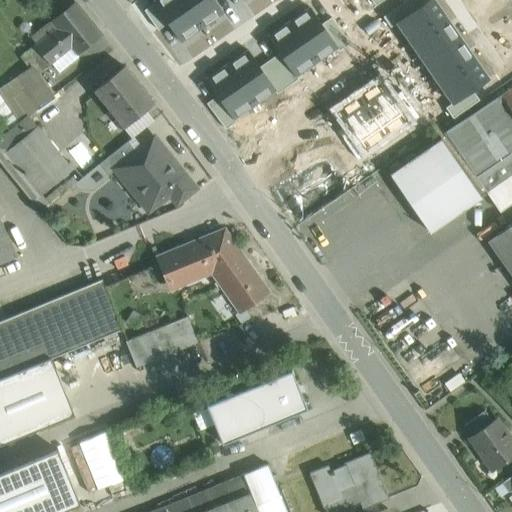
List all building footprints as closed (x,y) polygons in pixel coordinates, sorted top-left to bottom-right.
[(137,0),(132,4),(203,98),(215,90),(328,16),(317,0),(137,0)] [(100,34),(75,3),(51,22),(56,28),(28,51),(43,69),(71,47),(76,53),(100,34)] [(328,16),(215,90),(258,149),(369,77),(368,77),(328,16)] [(369,77),(258,149),(298,203),(494,75),(457,18),(368,77),(369,77)] [(124,66),(94,90),(124,128),(124,127),(145,111),(154,103),(124,66)] [(17,76),(0,87),(0,93),(19,121),(19,122),(28,116),(36,109),(23,90),(25,89),(17,76)] [(511,148),(511,87),(495,99),(471,115),(470,116),(447,132),(446,132),(474,173),(509,150),(511,148)] [(19,121),(0,93),(0,122),(6,131),(19,121)] [(145,111),(124,127),(132,137),(152,121),(145,111)] [(66,163),(28,116),(0,138),(0,163),(32,202),(75,168),(70,161),(66,163)] [(447,136),(441,140),(440,141),(416,157),(415,158),(392,174),(391,174),(390,175),(400,189),(401,189),(405,195),(405,196),(406,196),(415,209),(415,210),(415,211),(416,211),(429,230),(430,232),(431,231),(454,214),(454,215),(455,214),(479,197),(479,198),(480,197),(486,193),(487,192),(474,173),(446,132),(445,133),(447,136)] [(195,188),(154,137),(136,152),(120,165),(120,166),(149,202),(166,189),(177,203),(195,188)] [(127,141),(99,163),(109,175),(120,166),(120,165),(136,152),(127,141)] [(511,153),(509,150),(474,173),(487,192),(511,176),(511,175),(511,174),(511,175),(511,174),(511,153)] [(0,217),(0,263),(16,256),(0,217)] [(511,223),(488,240),(511,274),(511,223)] [(268,291),(224,229),(158,256),(170,286),(212,269),(240,309),(268,291)] [(102,279),(0,321),(0,379),(123,329),(102,279)] [(187,316),(174,321),(184,347),(198,342),(187,316)] [(174,321),(151,331),(161,357),(184,347),(174,321)] [(151,331),(126,341),(136,367),(161,357),(151,331)] [(291,370),(206,405),(222,444),(307,409),(291,370)] [(484,410),(466,423),(473,434),(492,421),(484,410)] [(473,434),(469,437),(492,470),(511,456),(511,440),(496,418),(492,421),(473,434)] [(371,453),(344,464),(345,465),(331,471),(329,465),(310,473),(325,511),(341,511),(360,504),(362,508),(371,504),(372,506),(389,498),(371,453)] [(259,511),(244,474),(151,511),(150,511),(259,511)] [(511,475),(502,482),(509,492),(511,489),(511,475)] [(0,511),(9,511),(0,488),(0,511)]
